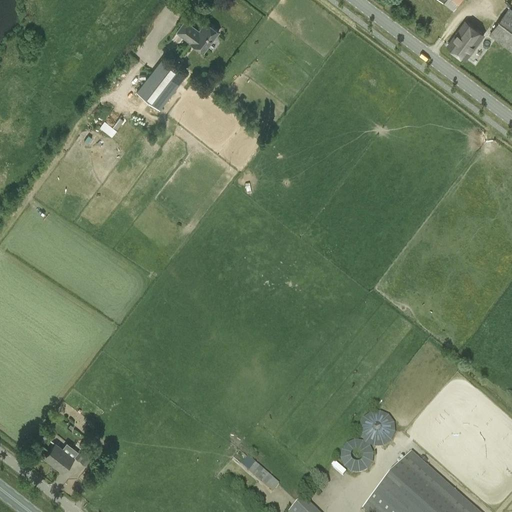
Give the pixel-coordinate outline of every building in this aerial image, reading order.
[(442,0),(444,1),(442,3),(454,11),(461,0),(442,0)] [(511,9),(509,7),(489,34),(489,35),(511,52),(511,9)] [(218,31),(206,22),(198,31),(184,20),(176,31),(190,42),(202,52),(218,31)] [(448,46),(466,59),(484,35),(466,21),(448,46)] [(159,110),(185,76),(162,58),(136,92),(159,110)] [(104,120),(99,126),(111,135),(116,128),(104,120)] [(374,460),(373,448),(390,447),(394,435),(393,418),(381,413),(364,415),(360,425),(361,441),(346,443),(341,455),(342,469),(354,474),(368,472),(374,460)] [(103,450),(86,437),(80,445),(82,446),(74,456),(86,465),(95,453),(98,456),(103,450)] [(55,465),(54,466),(62,472),(73,458),(55,444),(45,456),(55,465)] [(476,511),(411,454),(362,509),(364,511),(476,511)] [(241,465),(273,492),(279,485),(248,458),(241,465)] [(316,511),(303,499),(290,511),(316,511)]
